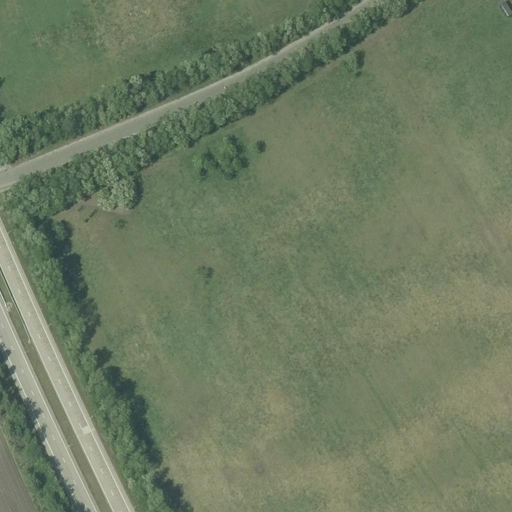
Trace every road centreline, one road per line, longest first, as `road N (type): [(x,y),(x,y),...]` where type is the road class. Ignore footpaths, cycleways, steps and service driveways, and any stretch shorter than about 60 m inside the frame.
road 1 (unclassified): [(0,183),(258,75),(377,0)]
road 2 (trunk): [(119,511),(0,248)]
road 3 (trunk): [(0,322),(84,511)]
